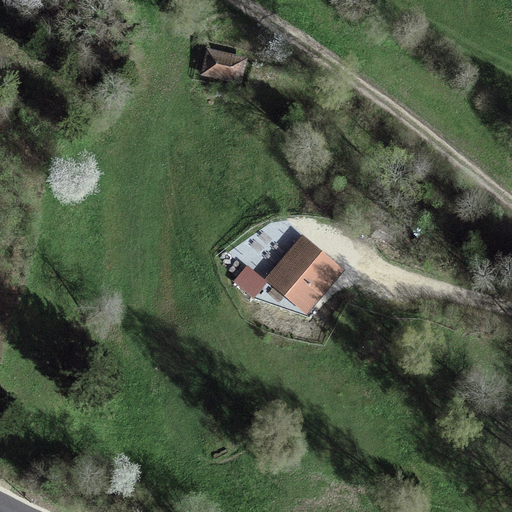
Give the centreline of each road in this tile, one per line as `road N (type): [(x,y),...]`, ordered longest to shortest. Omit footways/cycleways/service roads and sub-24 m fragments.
road 1 (track): [(239,0),(511,201)]
road 2 (track): [(511,306),(370,266),(297,227),(239,256)]
